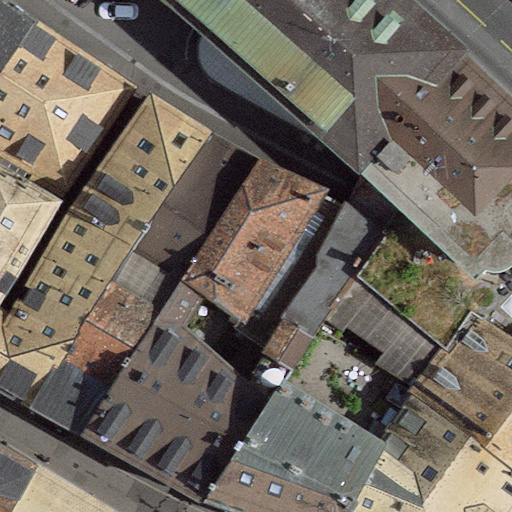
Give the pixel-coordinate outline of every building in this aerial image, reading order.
[(150,0),(163,12),(172,0),(150,0)] [(486,77),(394,0),(172,0),(163,12),(205,47),(203,55),(203,64),(205,75),(208,82),(214,88),(380,199),(410,164),(486,77)] [(70,197),(137,101),(0,5),(0,159),(17,169),(70,197)] [(511,142),(511,101),(486,77),(410,164),(456,205),(511,142)] [(219,152),(156,112),(80,230),(142,268),(219,152)] [(511,142),(456,205),(500,246),(511,234),(511,142)] [(36,427),(90,456),(190,305),(270,184),(219,152),(142,268),(36,427)] [(0,159),(0,197),(9,182),(17,169),(0,159)] [(410,164),(380,199),(364,219),(394,240),(329,362),(341,370),(350,354),(388,376),(375,394),(418,426),(484,343),(511,361),(511,234),(500,246),(456,205),(410,164)] [(9,182),(0,197),(0,334),(3,330),(69,217),(9,182)] [(270,184),(190,305),(222,325),(279,362),(292,342),(329,362),(394,240),(364,219),(270,184)] [(142,268),(80,230),(13,336),(8,333),(3,330),(0,334),(0,406),(36,427),(142,268)] [(190,305),(90,456),(217,511),(235,511),(329,362),(292,342),(279,362),(254,402),(206,356),(222,325),(190,305)] [(511,361),(484,343),(418,426),(505,491),(511,495),(511,361)] [(235,511),(356,511),(418,426),(375,394),(341,370),(329,362),(235,511)] [(490,511),(505,491),(418,426),(356,511),(490,511)] [(0,496),(13,472),(0,465),(0,496)] [(13,472),(0,496),(0,511),(26,511),(40,487),(13,472)] [(26,511),(87,511),(40,487),(26,511)]
